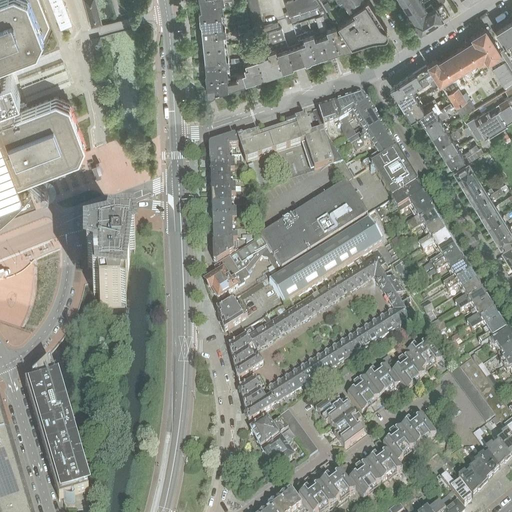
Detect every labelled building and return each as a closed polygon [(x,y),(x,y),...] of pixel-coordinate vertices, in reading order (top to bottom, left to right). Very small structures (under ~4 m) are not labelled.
[(70,103),(56,97),(13,114),(12,112),(15,111),(10,99),(20,95),(11,73),(2,77),(0,72),(0,62),(40,47),(49,26),(38,0),(0,0),(0,217),(22,209),(36,203),(31,190),(22,193),(17,180),(25,177),(79,156),(80,154),(85,142),(70,103)] [(94,0),(84,0),(91,26),(101,24),(94,0)] [(199,16),(221,14),(220,6),(221,6),(221,2),(212,3),(211,0),(200,0),(202,8),(201,8),(200,8),(200,9),(199,9),(199,10),(199,11),(199,12),(199,16)] [(312,0),(293,0),(284,2),(287,11),(284,13),(287,23),(309,16),(308,12),(321,7),(318,4),(316,5),(312,0)] [(336,20),(342,29),(352,46),(352,45),(351,44),(369,39),(371,38),(374,37),(375,37),(377,37),(380,37),(383,36),(385,36),(386,35),(387,34),(387,33),(387,32),(388,32),(387,31),(387,30),(387,29),(387,28),(386,28),(368,0),(365,0),(353,9),(356,14),(354,15),(353,13),(346,18),(344,15),(336,20)] [(344,1),(349,8),(361,0),(343,0),(338,4),(344,1)] [(407,0),(402,4),(407,11),(414,6),(415,8),(423,3),(420,0),(407,0)] [(323,4),(328,12),(332,9),(327,2),(323,4)] [(407,11),(413,21),(414,21),(428,12),(425,8),(423,3),(415,8),(414,6),(407,11)] [(428,12),(414,21),(413,21),(419,31),(422,32),(435,24),(449,15),(442,3),(433,9),(428,12)] [(338,51),(330,27),(326,28),(323,20),(328,18),(321,8),(318,9),(320,15),(315,17),(321,36),(327,55),(338,51)] [(336,17),(332,9),(328,12),(332,19),(336,17)] [(214,33),(222,33),(222,32),(225,31),(225,26),(222,26),(221,14),(199,16),(200,22),(201,23),(201,29),(213,27),(214,33)] [(316,58),(327,55),(321,36),(314,38),(313,33),(312,33),(308,20),(304,21),(316,58)] [(511,20),(496,31),(504,44),(508,41),(511,47),(511,51),(511,53),(511,54),(511,20)] [(277,21),(264,27),(254,28),(255,34),(279,26),(277,21)] [(305,41),(298,43),(299,44),(305,62),(316,58),(304,21),(300,23),(304,36),(305,41)] [(351,46),(352,46),(342,29),(337,31),(335,25),(330,27),(338,51),(344,49),(345,49),(350,47),(351,47),(351,46)] [(223,45),(222,33),(214,33),(213,27),(201,29),(203,47),(223,45)] [(282,70),(294,66),(288,48),(281,27),(263,34),(268,50),(271,60),(278,58),(282,70)] [(478,64),(485,59),(487,63),(501,54),(500,52),(485,28),(471,36),(473,39),(438,61),(436,59),(428,64),(440,84),(476,61),(478,64)] [(99,37),(91,39),(95,51),(98,50),(97,45),(101,44),(99,37)] [(292,46),(288,48),(294,66),(298,65),(305,62),(299,44),(292,46)] [(217,64),(225,62),(228,62),(228,57),(224,57),(223,45),(203,47),(205,59),(216,58),(217,64)] [(262,77),(282,70),(278,58),(271,60),(268,50),(263,51),(264,55),(256,58),(262,77)] [(503,57),(501,54),(487,63),(505,91),(511,86),(511,70),(506,62),(503,57)] [(226,75),(225,62),(217,64),(216,58),(205,59),(206,71),(205,72),(205,77),(226,75)] [(262,77),(256,58),(245,62),(246,65),(244,66),(245,70),(242,72),(245,83),(262,77)] [(426,79),(432,76),(426,65),(395,85),(394,85),(393,86),(393,88),(393,89),(393,90),(398,98),(426,79)] [(221,90),(245,83),(242,72),(235,74),(237,79),(229,80),(229,77),(226,78),(226,75),(205,77),(206,87),(206,90),(206,93),(209,94),(212,94),(214,92),(220,90),(221,90)] [(398,98),(404,108),(418,100),(413,92),(425,84),(429,89),(437,84),(432,76),(426,79),(398,98)] [(511,86),(504,92),(507,96),(504,99),(501,94),(484,104),(487,109),(466,123),(477,140),(511,117),(511,86)] [(456,108),(466,101),(457,88),(447,95),(456,108)] [(360,97),(333,106),(339,124),(348,119),(368,106),(363,98),(360,97)] [(469,99),(466,101),(456,108),(461,116),(474,107),(469,99)] [(411,119),(418,114),(431,106),(429,102),(422,107),(418,100),(404,108),(411,119)] [(432,105),(431,106),(418,114),(425,125),(448,109),(453,107),(451,103),(436,112),(432,105)] [(323,129),(336,125),(339,124),(333,106),(317,111),(323,129)] [(354,120),(359,129),(368,124),(366,120),(374,115),(368,106),(348,119),(339,124),(336,125),(340,137),(343,136),(344,139),(345,138),(353,133),(348,124),(354,120)] [(425,125),(431,135),(445,126),(441,119),(451,113),(448,109),(425,125)] [(368,124),(359,129),(363,134),(361,135),(362,138),(360,139),(358,135),(356,137),(353,133),(345,138),(348,142),(351,148),(382,128),(374,115),(366,120),(368,124)] [(304,143),(314,171),(342,162),(329,140),(325,141),(322,132),(311,136),(306,119),(300,121),(300,120),(299,120),(285,125),(286,128),(259,137),(258,133),(249,137),(238,141),(245,163),(304,143)] [(431,135),(438,145),(459,133),(463,130),(467,136),(472,133),(468,126),(463,129),(461,126),(456,129),(449,133),(445,126),(431,135)] [(368,143),(374,152),(383,147),(381,144),(388,139),(382,128),(351,148),(355,154),(364,148),(363,147),(368,143)] [(438,145),(444,156),(458,147),(454,140),(461,136),(459,133),(438,145)] [(235,149),(236,154),(239,154),(234,139),(211,147),(210,147),(209,148),(209,149),(208,150),(209,157),(229,157),(228,149),(235,149)] [(380,163),(385,170),(401,160),(388,139),(381,144),(383,147),(374,152),(380,162),(380,163)] [(458,147),(444,156),(451,166),(472,153),(469,150),(462,154),(458,147)] [(229,164),(229,157),(209,157),(209,163),(210,164),(210,170),(234,169),(238,169),(239,174),(247,174),(243,163),(238,164),(238,167),(234,167),(234,164),(229,164)] [(360,159),(349,164),(353,171),(363,166),(360,159)] [(417,186),(412,178),(401,160),(385,170),(380,163),(371,168),(392,202),(415,187),(417,186)] [(454,171),(461,182),(475,173),(469,163),(454,171)] [(97,166),(91,168),(96,178),(101,176),(97,166)] [(211,181),(211,183),(229,182),(229,174),(234,174),(234,169),(210,170),(209,170),(210,170),(210,175),(210,177),(210,180),(211,181)] [(461,182),(468,193),(482,184),(475,173),(461,182)] [(211,189),(211,192),(211,195),(235,195),(235,189),(230,189),(229,182),(211,183),(210,185),(210,188),(211,189)] [(324,244),(367,217),(347,184),(304,211),(260,237),(281,271),(324,244)] [(482,184),(468,193),(474,204),(493,192),(490,187),(485,190),(482,184)] [(394,208),(396,212),(421,196),(415,187),(392,202),(395,207),(394,208)] [(474,204),(481,215),(495,206),(491,199),(503,192),(500,188),(493,192),(474,204)] [(211,195),(211,207),(230,207),(230,200),(240,200),(240,198),(251,197),(250,189),(240,189),(240,194),(235,195),(211,195)] [(427,206),(421,196),(396,212),(399,216),(410,209),(413,215),(427,206)] [(408,232),(433,216),(427,206),(413,215),(417,220),(405,227),(408,232)] [(487,226),(502,217),(495,206),(481,215),(487,226)] [(230,207),(211,207),(212,219),(236,219),(235,214),(231,215),(230,207)] [(375,212),(381,222),(386,219),(380,209),(375,212)] [(422,228),(425,234),(439,225),(433,216),(408,232),(411,235),(422,228)] [(487,226),(494,236),(508,227),(502,217),(487,226)] [(212,232),(232,231),(231,224),(236,224),(236,219),(212,219),(212,232)] [(361,259),(380,247),(383,245),(369,223),(366,225),(270,285),(284,307),(311,290),(314,288),(316,287),(326,281),(330,278),(333,276),(353,264),(361,259)] [(386,226),(391,235),(396,232),(391,224),(386,226)] [(420,251),(445,235),(439,225),(425,234),(428,239),(417,246),(420,251)] [(511,225),(508,227),(494,236),(501,247),(511,240),(511,233),(511,232),(511,230),(511,225)] [(213,245),(232,244),(237,244),(236,239),(232,239),(232,231),(212,232),(213,245)] [(433,247),(437,253),(450,244),(445,235),(420,251),(422,254),(433,247)] [(277,275),(281,271),(260,237),(232,255),(217,265),(218,266),(214,269),(218,276),(207,283),(207,285),(206,285),(207,286),(207,288),(208,288),(208,289),(210,291),(211,291),(218,302),(245,285),(243,282),(249,278),(247,275),(249,274),(262,258),(264,260),(268,260),(277,275)] [(246,240),(246,246),(252,241),(252,237),(244,237),(244,240),(246,240)] [(391,243),(394,248),(398,245),(401,249),(405,247),(398,238),(391,243)] [(213,267),(217,265),(232,255),(232,244),(213,245),(213,267)] [(456,254),(450,244),(437,253),(440,258),(429,265),(432,269),(456,254)] [(511,244),(502,251),(509,262),(511,259),(511,244)] [(93,273),(94,284),(95,289),(95,290),(97,290),(98,298),(100,308),(124,308),(129,265),(126,265),(126,248),(116,246),(115,252),(111,253),(107,253),(105,254),(102,255),(99,256),(99,264),(95,264),(95,272),(93,273)] [(357,270),(366,284),(374,279),(370,273),(379,267),(385,264),(379,256),(378,253),(372,256),(374,259),(365,265),(361,259),(353,264),(357,269),(357,270)] [(464,265),(458,256),(433,271),(435,275),(447,268),(450,274),(464,265)] [(370,273),(374,279),(379,287),(390,281),(387,277),(386,278),(384,275),(387,274),(386,271),(388,270),(387,268),(385,264),(379,267),(370,273)] [(400,265),(395,269),(399,276),(404,273),(400,265)] [(445,290),(469,275),(464,265),(450,274),(454,280),(442,287),(445,290)] [(366,284),(357,270),(349,275),(358,289),(366,284)] [(407,272),(400,277),(406,286),(413,281),(407,272)] [(358,289),(349,275),(341,280),(350,294),(358,289)] [(462,293),(475,284),(469,275),(445,290),(447,294),(458,288),(462,293)] [(330,278),(342,299),(350,294),(341,280),(337,282),(333,276),(330,278)] [(314,288),(327,309),(342,299),(330,278),(326,281),(330,286),(320,293),(316,287),(314,288)] [(379,287),(384,295),(399,286),(394,278),(390,281),(379,287)] [(475,284),(462,293),(465,299),(454,305),(456,309),(481,294),(475,284)] [(399,286),(384,295),(389,303),(398,298),(402,304),(405,303),(406,304),(409,302),(399,286)] [(310,299),(319,314),(327,309),(314,288),(311,290),(315,296),(310,299)] [(481,294),(456,309),(459,314),(470,307),(473,311),(487,303),(481,294)] [(389,303),(393,310),(394,311),(398,318),(408,313),(402,304),(405,303),(402,304),(398,298),(389,303)] [(302,304),(311,319),(319,314),(310,299),(302,304)] [(217,312),(224,334),(225,333),(247,320),(240,307),(236,300),(217,312)] [(487,303),(473,311),(477,317),(466,324),(468,329),(493,313),(487,303)] [(294,309),(303,324),(311,319),(302,304),(294,309)] [(428,304),(421,308),(426,316),(433,312),(428,304)] [(278,319),(287,334),(295,329),(286,314),(282,308),(274,313),(277,319),(278,319)] [(286,314),(295,329),(303,324),(294,309),(286,314)] [(398,318),(394,311),(386,316),(396,331),(412,320),(408,313),(398,318)] [(432,313),(427,316),(430,322),(436,319),(432,313)] [(493,313),(468,329),(471,332),(482,325),(485,331),(499,323),(493,313)] [(396,331),(386,316),(370,326),(380,341),(396,331)] [(262,329),(271,343),(279,338),(270,324),(266,318),(263,321),(266,326),(262,329)] [(270,324),(279,338),(287,334),(278,319),(277,319),(270,324)] [(432,325),(438,334),(439,334),(443,332),(444,331),(438,321),(432,325)] [(499,323),(485,331),(489,337),(477,344),(480,348),(505,332),(499,323)] [(380,341),(370,326),(362,331),(371,346),(380,341)] [(264,348),(254,334),(251,328),(242,333),(252,348),(255,353),(264,348)] [(271,343),(262,329),(254,334),(264,348),(271,343)] [(371,346),(362,331),(354,336),(363,351),(371,346)] [(229,349),(232,361),(248,351),(252,348),(242,333),(239,335),(242,340),(229,349)] [(511,340),(509,340),(506,334),(488,344),(492,351),(496,348),(499,354),(511,346),(511,340)] [(363,351),(354,336),(347,341),(356,355),(363,351)] [(356,355),(347,341),(339,346),(348,360),(356,355)] [(407,354),(410,359),(423,375),(442,361),(441,360),(444,358),(438,350),(435,352),(428,342),(418,349),(415,345),(410,348),(412,350),(407,354)] [(454,343),(447,347),(455,358),(462,353),(455,342),(454,343)] [(352,366),(348,360),(339,346),(331,351),(323,356),(332,370),(340,365),(344,363),(347,369),(352,366)] [(500,363),(503,368),(511,362),(511,346),(499,354),(503,360),(500,363)] [(232,361),(235,372),(254,361),(248,351),(232,361)] [(479,368),(483,366),(475,355),(471,358),(479,368)] [(332,370),(323,356),(315,361),(324,375),(332,370)] [(502,426),(507,434),(508,434),(511,439),(511,416),(503,404),(502,404),(468,356),(455,365),(456,366),(448,372),(485,424),(495,417),(500,423),(502,426)] [(385,366),(391,362),(388,357),(382,362),(385,366)] [(235,372),(238,383),(239,382),(263,367),(258,358),(254,361),(235,372)] [(393,375),(401,386),(407,394),(421,384),(420,381),(425,378),(423,375),(410,359),(404,363),(403,360),(398,363),(402,368),(393,375)] [(324,375),(315,361),(308,366),(317,380),(324,375)] [(510,371),(511,374),(511,362),(503,368),(506,374),(510,371)] [(36,384),(35,384),(25,387),(29,402),(34,416),(38,430),(42,445),(46,459),(50,473),(55,488),(59,502),(59,503),(63,501),(88,494),(88,493),(84,479),(80,465),(76,450),(75,450),(71,436),(59,393),(54,378),(50,364),(50,363),(32,380),(33,381),(33,380),(34,379),(38,375),(38,376),(39,380),(39,381),(39,382),(38,383),(37,384),(36,384)] [(317,380),(308,366),(300,371),(309,385),(317,380)] [(483,366),(479,368),(486,379),(490,376),(483,366)] [(373,369),(368,372),(370,375),(365,379),(380,398),(386,394),(387,396),(401,386),(393,375),(386,367),(377,374),(373,369)] [(300,371),(284,380),(293,395),(304,388),(308,394),(312,392),(308,385),(309,385),(300,371)] [(487,380),(494,390),(498,387),(491,378),(487,380)] [(375,402),(380,398),(365,379),(360,383),(358,381),(353,384),(357,389),(348,396),(362,415),(376,405),(375,402)] [(293,395),(284,380),(275,386),(288,406),(290,404),(287,399),(293,395)] [(241,390),(240,391),(243,402),(261,391),(256,382),(255,381),(241,390)] [(288,406),(275,386),(267,391),(271,398),(276,406),(284,401),(287,406),(288,406)] [(511,387),(510,389),(510,390),(500,397),(502,401),(508,397),(511,394),(511,387)] [(261,391),(243,402),(246,413),(265,401),(260,392),(262,391),(261,391)] [(333,429),(352,415),(348,409),(350,407),(347,403),(342,407),(335,397),(316,411),(326,425),(329,424),(333,429)] [(265,401),(246,413),(249,424),(272,410),(275,415),(280,412),(276,406),(271,398),(266,402),(265,401)] [(511,416),(511,404),(509,400),(503,404),(511,416)] [(0,511),(30,511),(0,408),(0,511)] [(286,409),(278,415),(280,417),(288,411),(286,409)] [(284,427),(289,434),(299,426),(289,413),(279,420),(280,421),(272,427),(267,420),(250,431),(251,432),(250,434),(252,437),(253,437),(260,450),(279,437),(275,433),(284,427)] [(358,418),(358,419),(356,420),(352,415),(333,429),(337,434),(335,436),(345,450),(364,436),(357,426),(362,423),(358,418)] [(406,426),(401,430),(416,450),(421,446),(423,448),(437,437),(422,418),(413,425),(409,421),(405,424),(406,426)] [(309,460),(319,452),(299,426),(289,434),(262,453),(275,472),(294,458),(286,447),(294,441),(309,460)] [(388,454),(398,467),(412,456),(410,454),(416,450),(401,430),(395,434),(394,432),(389,435),(393,440),(383,447),(388,454)] [(500,471),(510,461),(499,446),(493,450),(492,448),(490,450),(481,438),(484,435),(480,430),(474,436),(488,455),(500,471)] [(499,446),(510,461),(511,458),(511,439),(508,434),(507,434),(502,437),(504,440),(498,444),(499,446)] [(447,446),(446,452),(448,455),(455,450),(450,444),(447,446)] [(482,461),(494,478),(500,471),(488,455),(482,459),(474,447),(473,448),(465,449),(470,456),(473,454),(480,462),(482,461)] [(373,462),(367,466),(382,485),(387,481),(389,483),(403,473),(398,467),(388,454),(379,460),(376,456),(371,459),(373,462)] [(447,465),(451,471),(455,468),(451,462),(450,463),(447,459),(442,462),(445,466),(447,465)] [(295,462),(289,466),(292,471),(298,466),(295,462)] [(470,473),(483,489),(492,479),(480,462),(474,466),(476,468),(470,473)] [(330,465),(291,493),(297,502),(299,500),(307,511),(329,511),(338,505),(339,507),(337,509),(338,511),(349,503),(351,505),(354,504),(350,499),(356,495),(335,467),(333,469),(330,465)] [(376,489),(382,485),(367,466),(362,470),(360,467),(356,471),(359,476),(350,483),(364,502),(378,492),(376,489)] [(458,480),(473,500),(483,489),(470,473),(471,474),(466,478),(464,476),(458,480)] [(448,489),(464,509),(472,501),(459,485),(455,488),(446,477),(442,480),(441,479),(435,483),(443,493),(448,489)] [(280,501),(287,511),(304,511),(297,502),(291,493),(286,497),(285,496),(280,499),(281,501),(280,501)] [(412,496),(397,507),(394,507),(387,511),(398,511),(410,503),(411,504),(415,500),(412,496)] [(287,511),(280,501),(269,510),(270,511),(287,511)] [(433,511),(463,511),(458,505),(456,507),(453,503),(443,511),(440,507),(433,511)]
